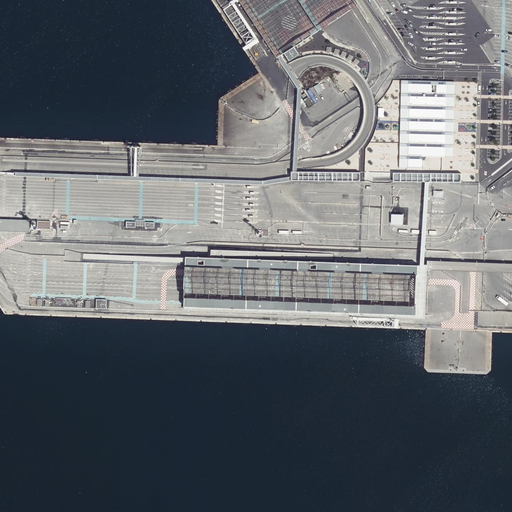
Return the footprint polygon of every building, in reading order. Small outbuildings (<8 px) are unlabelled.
[(277,56),(239,0),(237,0),(275,57),(277,56)] [(239,0),(277,56),(356,4),(352,0),(239,0)] [(455,81),(402,81),(401,169),(425,170),(425,159),(454,159),(455,81)] [(30,220),(0,218),(0,231),(29,233),(30,220)] [(425,315),(185,306),(185,311),(438,320),(438,315),(440,270),(440,260),(187,251),(187,256),(427,265),(425,315)] [(187,256),(185,306),(425,315),(427,265),(187,256)] [(511,263),(440,260),(440,270),(511,272),(511,263)]
